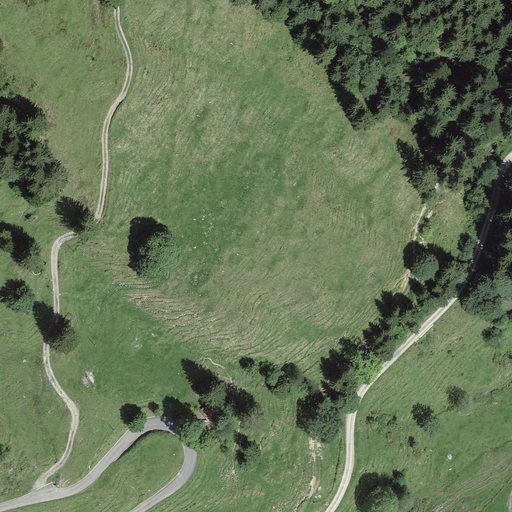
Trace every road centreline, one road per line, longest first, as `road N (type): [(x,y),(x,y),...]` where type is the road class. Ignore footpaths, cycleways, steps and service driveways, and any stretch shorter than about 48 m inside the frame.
road 1 (track): [(306,511),(318,468),(314,407),(375,337),(407,284),(439,186),(436,148),(401,78),(454,53),(509,0)]
road 2 (track): [(117,0),(129,73),(106,125),(98,215),(55,249),(47,365),(75,419),(66,456),(43,478),(41,497)]
road 3 (track): [(329,511),(346,477),(357,398),(458,292),(511,157)]
road 4 (track): [(41,497),(79,487),(141,427),(163,424),(186,438),(188,468),(137,511)]
